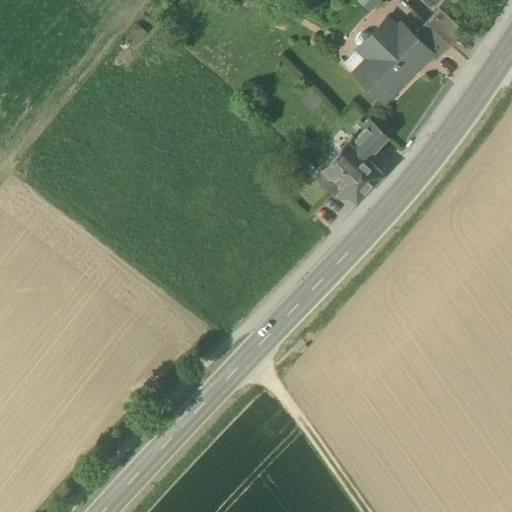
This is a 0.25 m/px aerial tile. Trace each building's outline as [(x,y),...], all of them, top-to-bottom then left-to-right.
[(359,0),(368,9),(377,0),(359,0)] [(422,0),(431,10),(442,0),(451,0),(453,2),(456,0),(422,0)] [(439,8),(426,21),(412,35),(430,52),(429,54),(435,59),(450,44),(463,30),(439,8)] [(354,71),(384,100),(399,84),(397,82),(414,64),(416,67),(429,54),(430,52),(412,35),(404,26),(400,30),(387,18),(371,34),(367,32),(364,32),(360,33),(357,36),(356,40),(356,43),(358,47),(368,57),(354,71)] [(368,57),(358,47),(344,62),(354,71),(368,57)] [(397,82),(399,84),(416,67),(414,64),(397,82)] [(338,184),(356,201),(383,172),(367,157),(387,135),(369,119),(322,169),(316,176),(330,188),(332,190),(338,184)]
